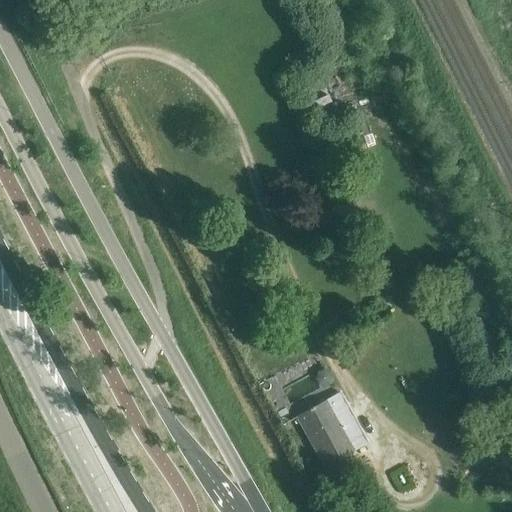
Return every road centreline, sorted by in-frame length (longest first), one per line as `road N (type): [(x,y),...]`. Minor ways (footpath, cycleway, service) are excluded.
road 1 (unclassified): [(245,504),(243,479),(0,32)]
road 2 (unclassified): [(0,110),(174,426),(221,489),(245,504)]
road 3 (secondary): [(146,511),(78,395),(42,355)]
road 4 (secondary): [(42,355),(65,438),(103,511)]
